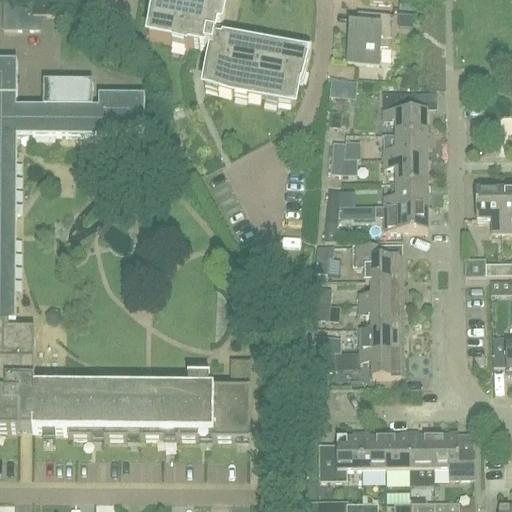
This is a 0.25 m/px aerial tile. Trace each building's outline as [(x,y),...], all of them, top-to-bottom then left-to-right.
[(18,0),(3,0),(3,34),(42,34),(42,20),(55,20),(55,3),(33,3),(19,3),(18,0)] [(83,0),(85,10),(105,7),(104,0),(83,0)] [(302,87),(311,51),(215,34),(216,28),(221,29),(225,13),(224,13),(223,17),(212,15),(214,0),(157,0),(149,42),(173,47),(172,50),(188,54),(189,50),(212,54),(205,93),(295,109),(299,86),(302,87)] [(411,4),(396,4),(396,15),(410,16),(411,4)] [(391,51),(390,18),(357,15),(356,28),(350,28),(347,65),(378,68),(379,51),(391,51)] [(410,29),(410,16),(396,15),(395,28),(410,29)] [(98,111),(91,111),(92,86),(42,86),(42,110),(17,110),(17,65),(0,65),(0,436),(21,437),(21,434),(33,434),(33,436),(69,436),(69,444),(93,444),(93,436),(105,437),(105,444),(129,444),(129,437),(141,437),(141,444),(165,444),(165,437),(177,437),(177,444),(201,445),(201,437),(213,437),(213,445),(237,445),(237,437),(249,437),(249,445),(251,445),(251,365),(231,365),(231,392),(224,392),(211,392),(211,381),(189,381),(189,392),(35,391),(35,333),(10,333),(10,325),(16,325),(17,140),(117,141),(117,134),(145,135),(145,99),(98,99),(98,111)] [(427,114),(415,114),(414,97),(383,98),(383,115),(383,126),(395,126),(395,140),(427,139),(427,114)] [(329,132),(340,133),(342,117),(330,116),(329,132)] [(427,162),(427,139),(395,140),(395,153),(383,153),(383,163),(427,162)] [(333,147),(332,163),(344,164),(345,148),(333,147)] [(427,187),(427,162),(383,163),(383,174),(396,174),(396,187),(427,187)] [(342,180),(344,164),(332,163),(330,179),(342,180)] [(427,210),(427,187),(396,187),(396,201),(384,201),(384,211),(427,210)] [(501,237),(501,193),(476,193),(476,225),(491,225),(491,237),(501,237)] [(511,224),(511,193),(501,193),(501,237),(511,237),(511,224)] [(329,195),(327,211),(339,212),(341,196),(329,195)] [(427,236),(427,210),(384,211),(375,211),(375,222),(384,222),(385,222),(385,236),(396,236),(427,236)] [(338,228),(339,212),(327,211),(326,227),(327,227),(338,228)] [(383,249),(355,249),(353,249),(353,271),(359,271),(365,271),(365,285),(403,284),(403,260),(383,259),(383,249)] [(334,251),(318,251),(315,278),(327,279),(329,263),(333,263),(334,251)] [(501,280),(501,268),(485,268),(485,263),(464,263),(464,280),(485,281),(501,280)] [(511,268),(501,268),(501,280),(511,280),(511,268)] [(403,308),(403,284),(365,285),(371,285),(371,299),(359,299),(359,308),(403,308)] [(320,293),(318,307),(330,308),(331,294),(321,293),(320,293)] [(328,325),(330,308),(318,307),(317,325),(328,325)] [(403,333),(403,308),(359,308),(359,319),(371,319),(371,333),(403,333)] [(360,357),(403,356),(403,333),(371,333),(360,333),(360,347),(360,357)] [(315,340),(314,356),(326,357),(327,342),(315,340)] [(325,358),(326,357),(314,356),(310,392),(328,391),(328,377),(334,376),(334,358),(325,358)] [(403,381),(403,356),(360,357),(360,368),(372,368),(372,381),(403,381)] [(458,438),(433,439),(434,474),(450,474),(450,483),(473,483),(472,456),(458,456),(458,438)] [(410,474),(409,439),(385,440),(386,475),(410,474)] [(434,474),(433,439),(409,439),(410,474),(434,474)] [(362,475),(362,440),(337,440),(337,450),(318,450),(319,486),(347,486),(347,475),(362,475)] [(386,475),(385,440),(362,440),(362,475),(386,475)] [(363,508),(362,508),(362,511),(377,511),(378,508),(375,508),(374,505),(367,501),(363,501),(363,508)]
